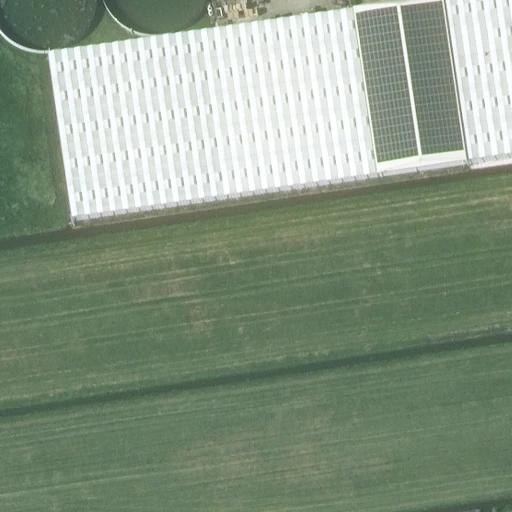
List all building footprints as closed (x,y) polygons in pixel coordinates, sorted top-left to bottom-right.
[(100,7),(100,0),(0,0),(0,31),(5,38),(14,45),(24,50),(35,53),(46,54),(56,53),(68,49),(75,45),(84,38),(92,28),(97,19),(100,7)] [(208,0),(107,0),(107,1),(112,10),(118,19),(127,26),(134,30),(144,34),(155,36),(167,35),(177,32),(186,28),(195,21),(202,12),(207,3),(208,0)] [(511,0),(443,0),(444,1),(468,165),(468,166),(511,159),(511,0)] [(444,1),(355,14),(378,178),(468,165),(444,1)] [(354,13),(49,58),(73,222),(378,179),(378,178),(355,14),(354,13)]
